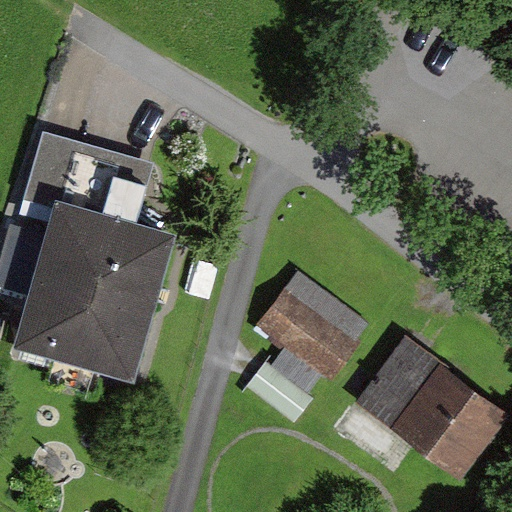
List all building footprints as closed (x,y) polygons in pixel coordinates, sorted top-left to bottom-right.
[(34,195),(60,202),(47,247),(164,280),(177,234),(142,225),(160,160),(52,130),(34,195)] [(334,225),(297,200),(283,222),(319,246),(334,225)] [(139,370),(164,280),(47,247),(15,238),(3,281),(35,290),(22,338),(139,370)] [(275,361),(259,383),(305,417),(321,395),(316,392),(332,371),(337,374),(376,322),(309,273),(270,326),(296,345),(281,366),(275,361)] [(511,411),(511,407),(413,336),(366,401),(467,474),(511,411)]
